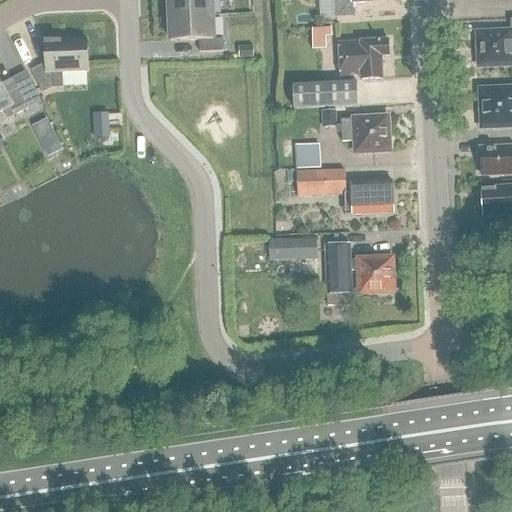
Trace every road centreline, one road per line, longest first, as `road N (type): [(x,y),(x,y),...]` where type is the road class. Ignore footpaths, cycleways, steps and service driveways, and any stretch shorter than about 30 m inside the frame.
road 1 (residential): [(443,348),(254,373),(226,361),(208,327),(200,192),(139,117),(129,90),(126,0)]
road 2 (trunk): [(0,498),(511,421)]
road 3 (tertiary): [(441,284),(427,0)]
road 4 (unknown): [(0,407),(207,369),(225,359)]
road 5 (tertiary): [(452,511),(443,348)]
road 6 (residential): [(0,20),(51,1),(126,0)]
